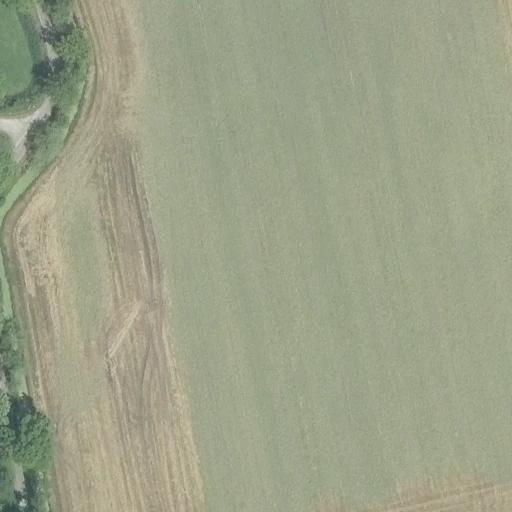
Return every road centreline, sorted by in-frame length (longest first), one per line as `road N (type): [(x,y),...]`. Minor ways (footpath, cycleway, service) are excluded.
road 1 (unclassified): [(0,176),(49,117),(40,0)]
road 2 (unclassified): [(25,511),(0,387)]
